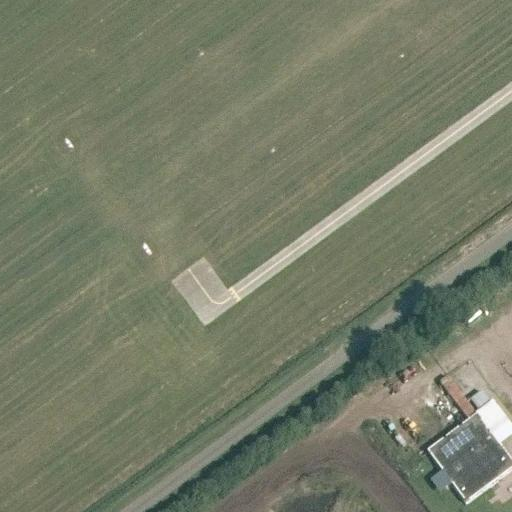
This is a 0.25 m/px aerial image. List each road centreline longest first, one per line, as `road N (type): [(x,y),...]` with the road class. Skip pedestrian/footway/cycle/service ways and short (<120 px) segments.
road 1 (unclassified): [(138,511),(511,235)]
road 2 (track): [(511,321),(353,428)]
